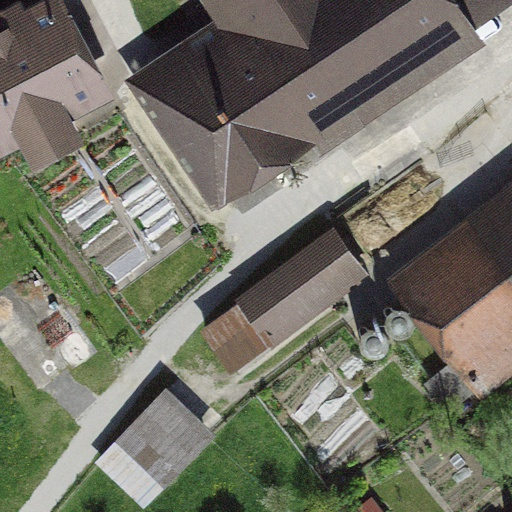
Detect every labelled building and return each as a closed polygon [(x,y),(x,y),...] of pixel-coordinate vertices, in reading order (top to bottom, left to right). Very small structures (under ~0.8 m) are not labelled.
[(17,0),(0,10),(0,149),(31,131),(46,156),(97,126),(84,106),(127,81),(79,0),(17,0)] [(162,90),(222,179),(483,7),(478,0),(228,0),(249,32),(162,90)] [(511,176),(395,264),(486,385),(511,365),(511,176)] [(196,312),(230,361),(361,271),(327,222),(196,312)] [(389,332),(391,336),(395,339),(399,341),(404,341),(408,339),(412,337),(415,333),(416,328),(416,324),(415,319),(412,315),(407,313),(403,312),(398,313),(394,315),(390,318),(388,323),(388,327),(389,332)] [(359,347),(361,351),(365,354),(369,356),(374,356),(379,355),(382,352),(385,348),(387,344),(387,339),(385,335),(382,331),(378,329),(373,327),(368,328),(364,330),(360,334),(358,338),(358,343),(359,347)] [(67,367),(72,369),(77,369),(82,368),(86,365),(89,361),(91,356),(91,351),(89,346),(86,342),(81,340),(76,339),(71,339),(67,341),(63,344),(61,349),(60,354),(61,359),(63,363),(67,367)] [(114,440),(163,488),(214,435),(166,386),(114,440)]
